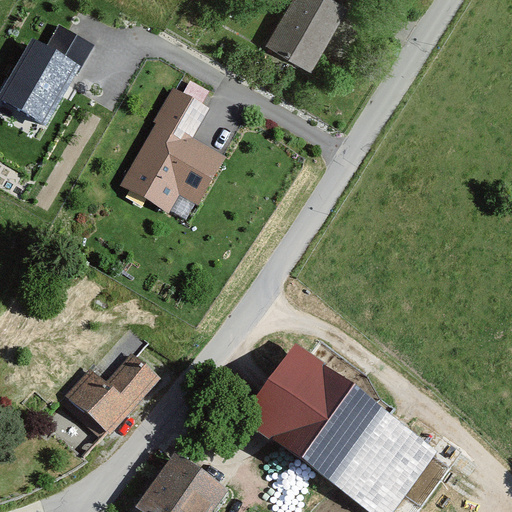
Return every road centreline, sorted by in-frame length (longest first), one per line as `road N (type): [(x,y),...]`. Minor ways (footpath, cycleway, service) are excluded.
road 1 (tertiary): [(448,0),(253,310),(106,487)]
road 2 (track): [(511,487),(443,421),(322,328),(253,310)]
